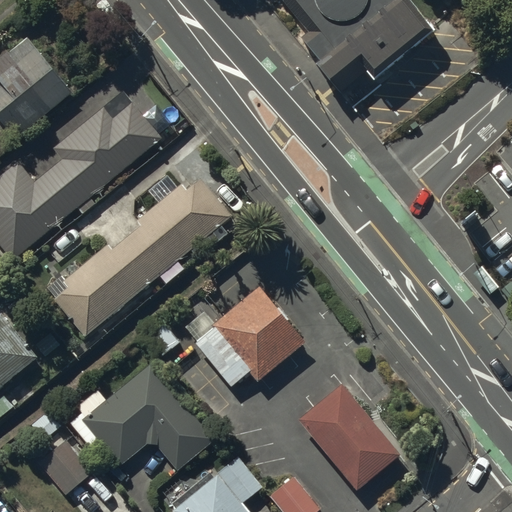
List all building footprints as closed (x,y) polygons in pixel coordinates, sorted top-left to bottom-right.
[(286,0),(307,24),(299,30),(329,71),(338,84),(363,65),(377,84),(436,36),(406,0),(286,0)] [(0,118),(15,137),(72,90),(26,35),(0,55),(0,77),(0,118)] [(97,202),(91,195),(162,135),(132,100),(113,116),(103,106),(54,148),(63,158),(36,180),(18,159),(0,174),(0,242),(15,260),(77,206),(83,213),(97,202)] [(85,335),(231,213),(201,177),(187,189),(181,182),(137,219),(141,223),(111,248),(107,244),(65,279),(61,276),(46,288),(85,335)] [(304,341),(258,286),(214,323),(203,311),(185,326),(197,341),(195,343),(231,386),(251,369),(258,378),(304,341)] [(0,383),(35,355),(1,313),(0,313),(0,383)] [(178,340),(162,321),(144,336),(160,356),(178,340)] [(212,438),(150,366),(107,403),(98,392),(80,407),(85,411),(71,423),(94,449),(102,442),(120,464),(146,442),(156,444),(177,468),(212,438)] [(399,452),(342,382),(299,417),(356,487),(399,452)] [(64,423),(52,408),(32,423),(44,438),(64,423)] [(92,471),(65,440),(38,463),(65,494),(92,471)] [(174,508),(172,510),(173,511),(249,511),(241,502),(262,485),(237,456),(213,476),(209,471),(170,504),(174,508)] [(294,474),(269,494),(282,511),(315,511),(321,508),(294,474)]
